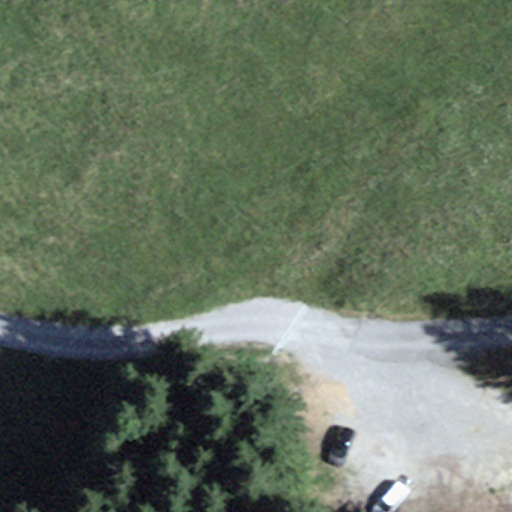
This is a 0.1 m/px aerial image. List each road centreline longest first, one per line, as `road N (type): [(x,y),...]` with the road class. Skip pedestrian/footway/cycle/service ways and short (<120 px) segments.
road 1 (track): [(0,321),(99,342),(255,325),(364,345)]
road 2 (track): [(364,345),(511,412)]
road 3 (track): [(511,335),(364,345)]
